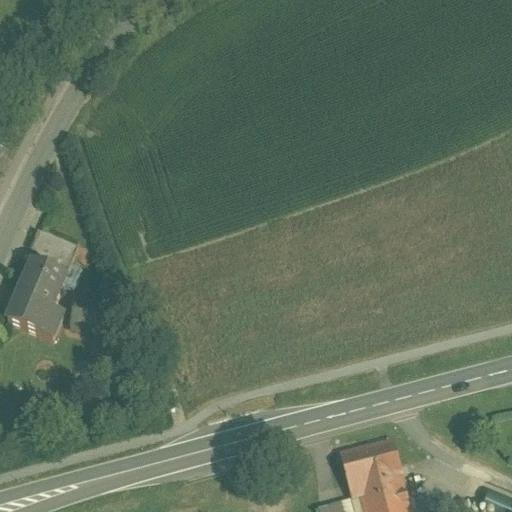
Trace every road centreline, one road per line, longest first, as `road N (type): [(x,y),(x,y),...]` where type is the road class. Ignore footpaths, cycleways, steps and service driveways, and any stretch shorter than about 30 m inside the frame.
road 1 (primary): [(125,478),(511,374)]
road 2 (residential): [(147,0),(78,96),(0,252)]
road 3 (primary): [(125,478),(65,483),(0,503)]
